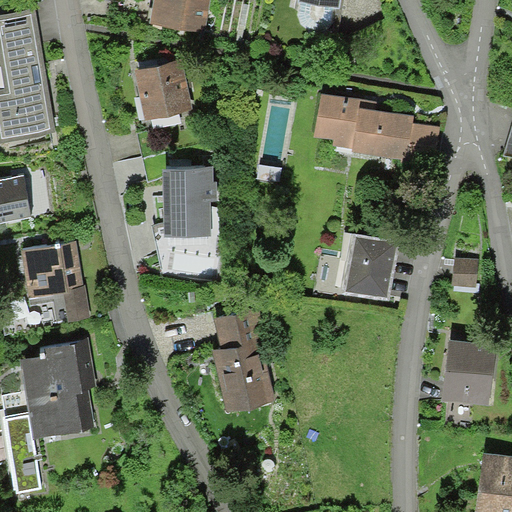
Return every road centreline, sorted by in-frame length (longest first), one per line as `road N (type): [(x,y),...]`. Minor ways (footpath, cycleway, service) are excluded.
road 1 (residential): [(67,0),(99,172),(152,373),(221,511)]
road 2 (residential): [(470,115),(419,283),(402,391),(402,511)]
road 3 (residential): [(470,115),(511,279)]
road 4 (residential): [(418,0),(470,115)]
